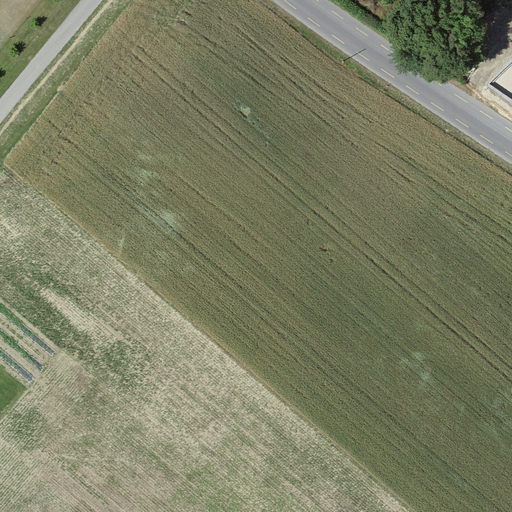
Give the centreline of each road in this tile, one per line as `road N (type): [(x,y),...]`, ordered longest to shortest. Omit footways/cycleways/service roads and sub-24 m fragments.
road 1 (tertiary): [(511,144),(302,0)]
road 2 (track): [(91,0),(0,113)]
